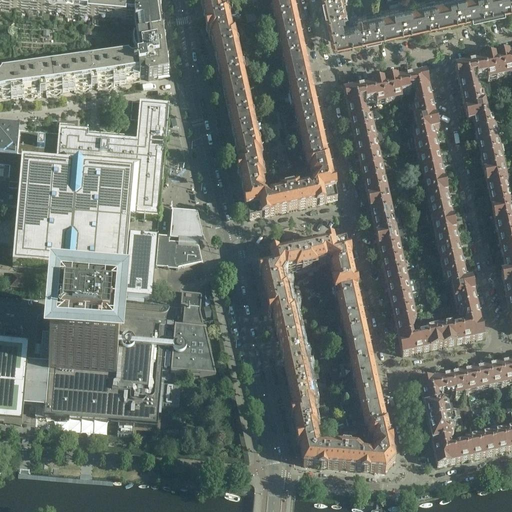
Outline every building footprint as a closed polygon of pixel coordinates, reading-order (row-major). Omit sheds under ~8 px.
[(28,9),(29,0),(1,0),(1,7),(9,8),(9,11),(20,12),(20,9),(28,9)] [(55,12),(55,0),(29,0),(28,9),(37,10),(36,13),(48,14),(48,11),(55,12)] [(80,14),(81,0),(55,0),(55,12),(61,12),(61,15),(67,16),(74,17),(74,14),(80,14)] [(106,17),(107,0),(81,0),(80,14),(87,15),(87,18),(98,19),(98,16),(106,17)] [(134,19),(135,0),(107,0),(106,17),(114,17),(114,20),(125,21),(126,18),(134,19)] [(168,79),(160,22),(157,0),(135,0),(134,19),(134,21),(136,37),(139,57),(137,60),(140,83),(168,79)] [(222,0),(199,0),(203,14),(222,10),(221,2),(222,0)] [(294,8),(292,0),(271,0),(273,3),(271,3),(273,11),(270,11),(270,13),(294,8)] [(345,5),(344,0),(322,0),(325,10),(345,5)] [(462,16),(458,0),(432,0),(430,1),(435,22),(462,16)] [(489,10),(486,0),(458,0),(462,16),(489,10)] [(511,4),(511,0),(486,0),(489,10),(511,4)] [(435,22),(430,1),(403,6),(407,28),(435,22)] [(345,15),(344,10),(346,10),(345,5),(325,10),(328,24),(343,20),(342,16),(345,15)] [(407,28),(403,6),(376,12),(380,34),(407,28)] [(299,33),(294,8),(270,13),(270,14),(273,14),(276,25),(273,27),(274,30),(277,30),(278,36),(275,37),(276,38),(299,33)] [(230,37),(227,23),(229,21),(229,18),(226,18),(225,13),(223,13),(222,10),(203,14),(209,41),(211,41),(230,37)] [(380,34),(376,12),(362,15),(367,37),(380,34)] [(367,37),(362,15),(357,17),(358,20),(354,20),(354,24),(350,24),(353,40),(367,37)] [(353,40),(350,24),(344,26),(343,20),(328,24),(332,40),(331,41),(332,41),(335,43),(336,44),(336,43),(353,40)] [(284,85),(283,83),(286,83),(284,78),(282,78),(282,77),(277,78),(277,80),(273,80),(262,27),(259,27),(259,25),(247,27),(248,30),(245,30),(270,142),(286,138),(275,85),(278,84),(279,86),(284,85)] [(305,59),(299,33),(276,38),(276,40),(279,39),(281,51),(279,52),(279,55),(283,56),(284,63),(305,59)] [(238,63),(235,50),(238,48),(237,45),(234,45),(232,36),(230,37),(211,41),(217,69),(241,63),(241,62),(238,63)] [(140,83),(137,60),(131,61),(129,59),(128,57),(106,59),(107,61),(102,61),(105,85),(111,84),(111,87),(132,84),(140,83)] [(511,75),(511,74),(511,73),(508,57),(496,59),(500,81),(505,80),(505,77),(511,75)] [(312,92),(309,77),(305,59),(284,63),(282,65),(282,68),(285,69),(287,76),(284,78),(286,83),(289,83),(290,91),(288,93),(288,96),(292,96),(312,92)] [(500,81),(496,59),(483,62),(487,78),(487,81),(495,79),(496,82),(500,81)] [(105,85),(102,61),(97,62),(97,61),(84,63),(84,64),(79,65),(82,88),(88,87),(88,90),(91,90),(91,88),(97,88),(97,89),(100,89),(99,86),(105,85)] [(487,78),(483,62),(467,66),(470,77),(472,79),(476,78),(476,81),(487,78)] [(244,90),(241,78),(244,76),(243,73),(240,73),(238,66),(241,65),(241,63),(217,69),(223,96),(247,91),(247,90),(244,90)] [(82,88),(79,65),(74,65),(74,64),(54,67),(55,68),(50,69),(53,92),(59,91),(60,94),(62,94),(75,92),(77,92),(77,89),(82,88)] [(470,77),(467,66),(455,68),(458,86),(473,83),(472,79),(470,77)] [(53,92),(50,69),(45,69),(45,68),(31,70),(31,71),(27,72),(30,95),(37,94),(37,97),(39,97),(39,96),(46,95),(46,96),(48,96),(48,93),(53,92)] [(30,95),(27,72),(22,72),(22,71),(0,73),(0,99),(10,98),(11,101),(14,101),(23,99),(24,99),(26,99),(25,96),(30,95)] [(429,93),(425,75),(413,78),(415,90),(414,92),(415,96),(429,93)] [(415,90),(413,78),(397,81),(400,97),(411,95),(410,92),(414,92),(415,90)] [(400,97),(397,81),(384,84),(389,105),(394,104),(393,102),(401,100),(400,97)] [(477,93),(476,88),(474,88),(473,83),(458,86),(462,101),(480,97),(479,92),(477,93)] [(389,105),(384,84),(372,87),(375,103),(376,105),(384,104),(384,106),(389,105)] [(375,103),(372,87),(356,90),(359,102),(361,103),(364,103),(365,105),(375,103)] [(359,102),(356,90),(343,93),(347,111),(362,108),(361,103),(359,102)] [(247,104),(244,93),(247,93),(247,91),(223,96),(226,110),(250,105),(250,103),(247,104)] [(317,115),(312,92),(292,96),(293,103),(290,104),(291,107),(294,108),(296,118),(293,119),(294,120),(317,115)] [(433,108),(429,93),(415,96),(416,101),(414,102),(415,106),(413,107),(414,112),(433,108)] [(486,109),(485,104),(482,105),(480,97),(462,101),(465,114),(483,109),(486,109)] [(159,222),(166,139),(167,132),(169,107),(139,105),(131,104),(129,122),(137,123),(136,136),(73,130),(73,125),(59,124),(58,137),(19,133),(17,157),(22,158),(17,209),(12,268),(125,277),(130,219),(159,222)] [(254,123),(253,120),(250,119),(247,107),(250,106),(250,105),(226,110),(233,138),(256,132),(256,131),(253,132),(251,125),(254,123)] [(366,117),(365,112),(363,113),(362,108),(347,111),(350,126),(369,121),(368,117),(366,117)] [(435,120),(433,108),(414,112),(416,119),(413,120),(414,125),(417,124),(435,120)] [(489,121),(488,117),(485,117),(483,109),(465,114),(467,126),(472,125),(489,121)] [(323,138),(317,115),(294,120),(294,122),(297,121),(298,126),(295,128),(296,131),(299,131),(302,142),(299,142),(299,144),(323,138)] [(438,133),(435,120),(417,124),(418,132),(416,132),(417,137),(433,134),(438,133)] [(375,133),(373,129),(371,129),(369,121),(350,126),(353,138),(372,134),(375,133)] [(496,133),(495,128),(493,129),(491,121),(489,121),(472,125),(475,138),(494,133),(496,133)] [(0,155),(17,157),(19,133),(19,128),(17,125),(0,123),(0,155)] [(260,150),(259,147),(256,147),(254,135),(257,134),(256,132),(233,138),(239,165),(257,161),(259,161),(258,152),(260,150)] [(499,145),(498,141),(495,141),(494,133),(475,138),(475,139),(475,141),(475,143),(477,145),(478,150),(496,146),(499,145)] [(377,146),(376,141),(374,142),(372,134),(353,138),(356,151),(375,146),(377,146)] [(435,141),(433,134),(417,137),(415,138),(416,145),(414,146),(415,151),(417,150),(436,146),(435,141)] [(328,162),(324,145),(323,138),(299,144),(299,145),(302,145),(303,149),(301,151),(301,154),(304,155),(307,166),(328,162)] [(380,158),(379,154),(376,154),(375,146),(356,151),(359,163),(377,159),(380,158)] [(442,171),(439,158),(438,153),(438,151),(438,149),(436,147),(436,146),(417,150),(419,158),(416,158),(417,163),(420,163),(422,170),(419,171),(420,176),(423,175),(442,171)] [(502,158),(501,153),(498,154),(496,146),(478,150),(480,163),(499,158),(502,158)] [(0,202),(3,203),(3,208),(17,209),(22,158),(17,157),(0,155),(0,202)] [(505,170),(504,166),(501,166),(499,158),(480,163),(481,164),(480,166),(481,168),(482,170),(483,175),(502,171),(505,170)] [(383,171),(382,166),(379,167),(377,159),(359,163),(362,176),(380,171),(383,171)] [(263,179),(263,176),(260,175),(257,161),(239,165),(237,166),(238,173),(237,174),(237,177),(239,177),(243,194),(263,190),(262,181),(263,179)] [(331,175),(328,162),(307,166),(310,180),(331,175)] [(386,183),(385,179),(382,179),(380,171),(362,176),(364,188),(383,184),(386,183)] [(444,184),(443,179),(443,178),(444,176),(443,174),(442,172),(442,171),(423,175),(425,183),(422,183),(423,188),(426,188),(444,184)] [(507,183),(506,178),(504,179),(502,171),(483,175),(486,188),(507,183)] [(334,191),(336,190),(335,187),(333,186),(334,186),(333,185),(331,175),(310,180),(311,183),(313,185),(311,188),(322,196),(324,206),(337,203),(334,192),(335,191),(334,191)] [(507,196),(506,188),(508,188),(507,183),(486,188),(489,200),(507,196)] [(388,196),(387,191),(385,192),(383,184),(364,188),(367,201),(386,196),(388,196)] [(447,196),(446,192),(444,184),(426,188),(427,195),(425,196),(426,201),(447,196)] [(324,206),(322,196),(311,188),(309,191),(306,189),(304,190),(306,200),(304,200),(306,210),(317,207),(318,208),(318,207),(319,208),(322,208),(323,206),(324,206)] [(259,210),(266,198),(263,196),(264,193),(263,190),(243,194),(245,205),(244,206),(245,210),(246,210),(249,222),(261,219),(259,210)] [(306,210),(304,200),(306,200),(304,190),(294,192),(292,190),(288,191),(293,212),(306,210)] [(293,212),(288,191),(284,192),(283,195),(273,197),(275,207),(277,206),(279,215),(293,212)] [(391,208),(390,204),(387,204),(386,196),(367,201),(370,213),(391,208)] [(450,209),(448,200),(447,196),(426,201),(427,206),(429,205),(431,213),(450,209)] [(511,208),(511,204),(511,203),(509,204),(507,196),(489,200),(491,213),(511,208)] [(279,215),(277,206),(275,207),(273,197),(271,197),(270,200),(266,198),(259,210),(261,219),(262,219),(263,220),(263,219),(264,220),(267,220),(268,218),(268,219),(269,218),(279,215)] [(391,221),(390,214),(392,213),(391,208),(370,213),(373,226),(391,221)] [(511,221),(511,216),(511,213),(511,208),(491,213),(494,225),(511,221)] [(452,221),(450,210),(450,209),(431,213),(433,220),(430,221),(431,226),(452,221)] [(188,211),(171,210),(168,238),(191,240),(203,241),(196,212),(188,211)] [(397,233),(396,229),(393,229),(391,221),(373,226),(375,238),(397,233)] [(455,234),(453,225),(452,221),(431,226),(432,231),(435,230),(437,238),(455,234)] [(511,234),(511,221),(494,225),(495,230),(495,232),(495,235),(497,236),(497,238),(511,234)] [(397,246),(395,239),(398,238),(397,233),(375,238),(378,251),(397,246)] [(458,243),(458,240),(456,239),(455,234),(437,238),(434,238),(435,243),(438,243),(439,250),(458,246),(458,245),(458,243)] [(511,247),(511,234),(497,238),(500,250),(511,247)] [(151,300),(157,238),(128,236),(125,277),(114,276),(112,297),(151,300)] [(200,260),(197,247),(188,246),(188,244),(168,243),(168,244),(168,238),(158,237),(156,269),(167,270),(167,269),(167,270),(177,271),(178,270),(202,264),(201,264),(200,260)] [(349,258),(350,257),(350,254),(348,254),(349,253),(348,253),(346,242),(333,244),(336,255),(329,266),(333,269),(331,271),(332,274),(352,270),(349,259),(350,259),(349,258)] [(329,266),(336,255),(333,244),(332,245),(332,244),(331,245),(330,244),(327,244),(327,246),(326,245),(326,246),(315,248),(317,259),(319,258),(322,268),(324,268),(326,265),(329,266)] [(400,259),(398,251),(400,251),(399,246),(397,246),(378,251),(381,263),(400,259)] [(461,259),(459,251),(458,246),(439,250),(437,251),(438,256),(440,255),(442,263),(461,259)] [(511,260),(511,247),(500,250),(501,255),(500,257),(501,260),(502,261),(503,263),(511,260)] [(322,268),(319,258),(317,259),(315,248),(301,251),(306,274),(309,274),(310,271),(322,268)] [(306,274),(301,251),(288,254),(290,265),(288,265),(291,275),(301,273),(303,275),(306,274)] [(291,275),(288,265),(290,265),(288,254),(277,257),(277,256),(276,257),(275,256),(272,256),(272,258),(271,257),(271,258),(270,258),(272,269),(283,277),(285,274),(288,276),(291,275)] [(283,277),(272,269),(270,258),(257,261),(260,273),(259,274),(260,277),(261,278),(264,290),(284,286),(283,282),(280,280),(283,277)] [(402,271),(401,264),(403,263),(402,258),(400,259),(381,263),(384,276),(402,271)] [(464,268),(463,265),(462,264),(461,259),(442,263),(439,263),(440,268),(443,268),(445,275),(463,271),(463,270),(464,268)] [(511,260),(503,263),(505,275),(511,273),(511,260)] [(355,285),(355,284),(352,270),(332,274),(336,290),(355,285)] [(405,284),(403,276),(406,276),(405,271),(402,271),(384,276),(386,288),(405,284)] [(466,284),(466,283),(464,275),(463,271),(445,275),(442,276),(443,281),(446,280),(448,288),(450,287),(466,284)] [(511,286),(511,273),(505,275),(500,276),(503,289),(511,286)] [(22,288),(24,277),(16,276),(11,280),(11,287),(22,288)] [(474,295),(471,282),(466,283),(466,284),(450,287),(451,292),(454,291),(455,299),(474,295)] [(408,296),(406,289),(409,288),(408,283),(405,284),(386,288),(389,301),(408,296)] [(360,309),(358,299),(356,291),(357,290),(356,290),(357,289),(357,286),(355,285),(356,285),(355,284),(355,285),(336,290),(337,298),(334,300),(335,302),(338,303),(341,314),(360,309)] [(289,296),(286,295),(284,286),(264,290),(267,305),(290,300),(289,296)] [(511,299),(511,286),(503,289),(506,301),(511,299)] [(199,312),(201,295),(181,293),(180,307),(183,308),(183,314),(182,324),(202,326),(199,312)] [(477,308),(474,295),(455,299),(453,300),(454,305),(456,304),(458,312),(477,308)] [(411,309),(409,301),(411,301),(410,296),(408,296),(389,301),(392,313),(411,309)] [(290,315),(288,305),(291,303),(290,300),(267,305),(269,312),(268,313),(268,316),(270,317),(270,319),(272,318),(272,319),(290,315)] [(413,321),(412,314),(414,313),(413,308),(411,309),(392,313),(395,326),(413,321)] [(480,322),(477,308),(458,312),(459,316),(461,316),(462,321),(464,320),(465,326),(480,322)] [(366,333),(360,309),(341,314),(343,324),(340,326),(341,329),(344,330),(346,337),(366,333)] [(161,387),(163,358),(170,359),(170,351),(168,350),(169,338),(165,338),(166,326),(120,322),(120,316),(95,314),(94,320),(86,319),(87,315),(78,314),(77,318),(53,316),(51,333),(42,332),(40,365),(30,364),(26,364),(27,348),(25,348),(23,364),(12,363),(13,343),(2,342),(1,363),(0,362),(0,426),(20,428),(22,408),(25,408),(36,409),(35,419),(69,422),(71,424),(72,425),(74,426),(75,427),(77,427),(78,428),(80,428),(82,429),(84,429),(86,429),(88,428),(89,428),(91,427),(92,426),(94,426),(96,424),(118,426),(117,438),(132,439),(133,427),(157,430),(159,407),(178,409),(180,389),(161,387)] [(301,342),(298,329),(297,326),(294,325),(292,314),(290,315),(272,319),(279,347),(301,342)] [(413,331),(412,327),(414,326),(413,321),(395,326),(398,340),(412,337),(411,332),(413,331)] [(484,340),(480,322),(465,326),(466,330),(468,331),(471,343),(484,340)] [(455,346),(452,330),(451,328),(443,329),(443,327),(438,328),(443,349),(455,346)] [(213,378),(202,331),(172,328),(169,374),(213,378)] [(443,349),(438,328),(433,329),(434,331),(426,333),(427,336),(430,352),(443,349)] [(471,343),(468,331),(466,330),(462,331),(462,328),(452,330),(455,346),(471,343)] [(369,348),(366,333),(346,337),(349,352),(369,348)] [(430,352),(427,336),(417,338),(418,341),(413,341),(412,344),(415,355),(430,352)] [(415,355),(412,344),(413,341),(412,337),(398,340),(402,358),(415,355)] [(304,355),(302,350),(301,342),(279,347),(282,360),(304,355)] [(372,363),(369,348),(349,352),(352,367),(372,363)] [(307,369),(304,355),(282,360),(285,374),(307,369)] [(380,396),(376,381),(372,363),(352,367),(350,369),(350,372),(353,373),(355,379),(352,381),(354,388),(357,389),(359,395),(356,398),(357,401),(360,401),(380,396)] [(511,364),(500,367),(505,386),(511,384),(511,364)] [(505,388),(505,386),(500,367),(488,370),(492,389),(499,387),(500,389),(505,388)] [(310,382),(307,369),(285,374),(287,387),(310,382)] [(492,389),(488,370),(476,373),(480,391),(487,390),(488,392),(493,391),(492,389)] [(480,391),(476,373),(463,375),(467,394),(475,392),(475,395),(480,394),(480,391)] [(467,394),(463,375),(451,378),(455,397),(462,395),(463,397),(468,396),(467,394)] [(455,397),(451,378),(438,381),(442,396),(446,395),(447,396),(448,397),(450,397),(451,398),(452,399),(455,398),(455,397)] [(442,396),(438,381),(418,385),(423,409),(441,405),(440,402),(437,400),(436,397),(442,396)] [(311,399),(313,397),(310,382),(287,387),(293,414),(294,414),(311,411),(313,410),(311,399)] [(383,411),(380,396),(360,401),(363,415),(383,411)] [(462,429),(460,420),(458,411),(448,413),(447,408),(445,409),(444,406),(443,405),(441,406),(441,405),(423,409),(431,446),(432,446),(449,442),(451,441),(452,439),(451,437),(453,436),(452,431),(462,429)] [(313,420),(311,411),(294,414),(293,414),(291,415),(292,417),(291,418),(291,421),(293,421),(295,430),(317,425),(316,421),(313,420)] [(386,426),(383,411),(363,415),(366,430),(386,426)] [(318,440),(315,430),(318,428),(317,425),(295,430),(297,439),(296,440),(296,443),(298,444),(298,445),(318,440)] [(389,441),(386,426),(366,430),(369,444),(371,445),(372,445),(389,441)] [(511,452),(511,432),(507,433),(507,431),(502,432),(502,434),(507,454),(511,452)] [(507,454),(502,434),(495,436),(494,434),(489,435),(490,437),(494,457),(507,454)] [(494,457),(490,437),(482,439),(482,437),(477,438),(477,440),(481,459),(494,457)] [(303,468),(320,449),(317,447),(318,445),(318,440),(298,445),(297,446),(297,449),(299,449),(303,468)] [(481,459),(477,440),(470,442),(470,440),(464,441),(465,442),(469,462),(481,459)] [(395,464),(391,448),(392,447),(391,447),(392,446),(391,443),(390,443),(390,442),(390,441),(389,441),(372,445),(374,451),(377,454),(374,457),(390,470),(393,466),(394,466),(395,465),(395,464)] [(457,465),(454,450),(448,451),(448,449),(449,446),(449,442),(432,446),(437,469),(457,465)] [(469,462),(465,442),(461,443),(461,444),(461,446),(458,446),(458,447),(458,449),(454,450),(457,465),(469,462)] [(327,470),(329,450),(325,450),(323,452),(320,449),(303,468),(319,469),(319,470),(320,469),(321,471),(324,471),(325,470),(326,470),(327,470)] [(344,472),(346,449),(342,449),(341,452),(329,450),(327,470),(344,472)] [(360,473),(362,457),(356,453),(349,452),(349,450),(346,449),(344,472),(360,473)] [(390,470),(374,457),(372,460),(370,458),(362,457),(360,473),(362,473),(362,474),(363,473),(364,475),(367,475),(367,474),(368,474),(369,474),(385,475),(386,475),(387,474),(387,473),(390,470)]
